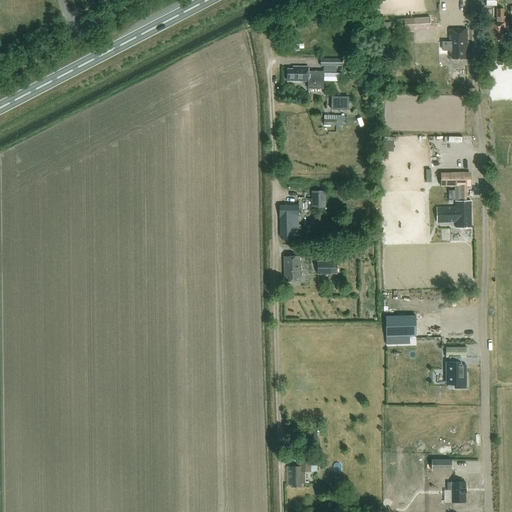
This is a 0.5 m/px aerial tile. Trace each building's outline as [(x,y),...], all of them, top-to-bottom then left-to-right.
[(505,38),(505,23),(505,17),(503,17),(503,9),(497,9),(497,23),(491,23),(491,38),(493,38),(494,41),(503,41),(503,38),(505,38)] [(404,31),(430,29),(429,17),(403,19),(404,31)] [(449,29),(449,42),(442,42),(442,52),(449,51),(449,56),(452,56),(452,59),(467,59),(467,29),(449,29)] [(324,71),(308,71),(308,67),(293,67),(293,69),(287,69),(287,78),(290,78),(290,81),(308,81),(308,89),(324,89),(324,71)] [(332,97),(332,110),(348,110),(348,97),(332,97)] [(324,117),(323,125),(336,126),(336,113),(332,113),(332,117),(324,117)] [(471,187),(471,172),(440,173),(441,187),(471,187)] [(448,200),(459,199),(458,190),(448,191),(448,200)] [(324,191),(311,191),(312,208),(324,207),(324,191)] [(455,201),(455,207),(436,207),(436,223),(456,223),(456,228),(471,228),(471,201),(465,201),(465,199),(461,199),(462,201),(455,201)] [(298,215),(298,205),(280,205),(280,216),(282,216),(282,219),(280,219),(280,236),(282,236),(282,240),(291,240),(291,236),(294,236),(294,218),(292,218),(292,215),(298,215)] [(300,281),(300,256),(284,257),(285,282),(300,281)] [(337,274),(337,261),(317,262),(317,274),(337,274)] [(416,316),(385,316),(386,337),(394,336),(416,336),(416,316)] [(466,358),(466,347),(446,347),(446,358),(466,358)] [(466,385),(466,365),(460,365),(460,362),(446,362),(446,370),(451,370),(451,385),(454,385),(454,388),(464,388),(464,385),(466,385)] [(318,428),(308,428),(308,447),(318,447),(318,428)] [(305,484),(305,471),(309,471),(309,467),(309,456),(298,456),(298,466),(287,467),(287,484),(291,484),(291,487),(301,487),(301,484),(305,484)] [(431,470),(451,470),(451,459),(431,459),(431,470)] [(343,481),(335,480),(334,489),(343,489),(343,481)] [(466,502),(466,482),(452,482),(447,483),(447,490),(452,490),(452,502),(466,502)]
